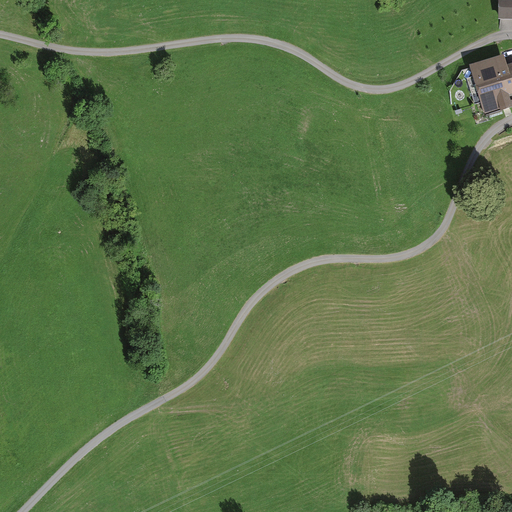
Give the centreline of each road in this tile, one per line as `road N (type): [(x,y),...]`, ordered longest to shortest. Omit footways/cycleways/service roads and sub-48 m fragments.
road 1 (residential): [(511,119),(481,143),(434,238),(405,255),(314,261),(273,282),(201,373),(96,440),(22,511)]
road 2 (residential): [(0,34),(105,52),(252,39),(287,47),(371,89),(409,81),(511,34)]
